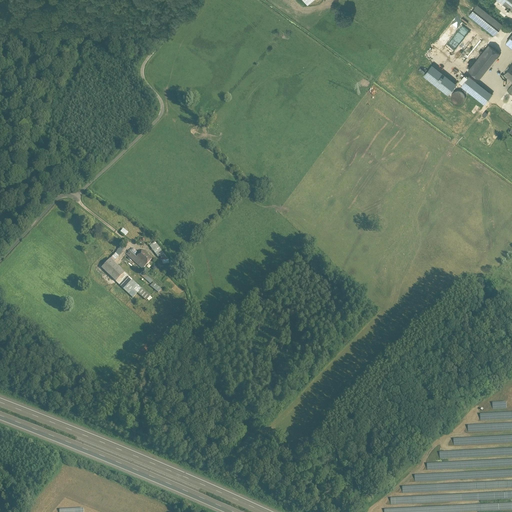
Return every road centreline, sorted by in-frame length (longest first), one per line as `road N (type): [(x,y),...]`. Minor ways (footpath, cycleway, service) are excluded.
road 1 (motorway): [(259,511),(0,403)]
road 2 (track): [(197,0),(140,71),(159,96),(161,118),(73,197)]
road 3 (motorway): [(0,417),(227,511)]
road 4 (track): [(384,317),(416,252),(414,227),(432,175),(463,131)]
